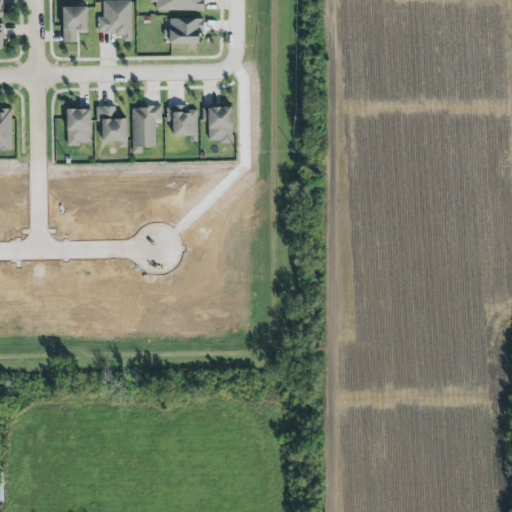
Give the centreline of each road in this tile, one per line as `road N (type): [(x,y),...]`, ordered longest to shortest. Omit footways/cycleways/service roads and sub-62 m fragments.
road 1 (residential): [(325,0),(328,511)]
road 2 (residential): [(0,74),(220,70),(235,54),(236,0)]
road 3 (residential): [(36,250),(33,0)]
road 4 (residential): [(0,250),(156,248)]
